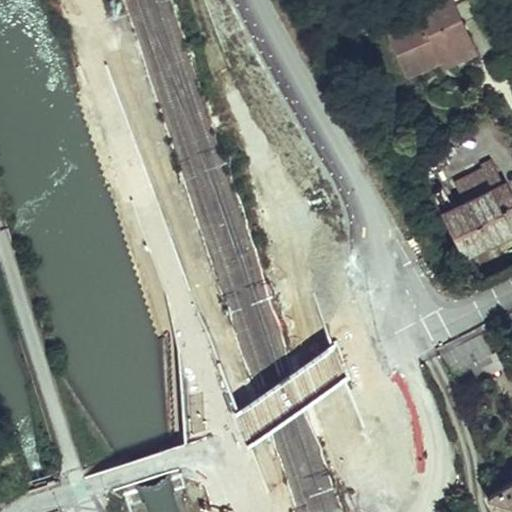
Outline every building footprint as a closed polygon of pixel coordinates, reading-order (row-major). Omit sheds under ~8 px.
[(401,0),(388,6),(408,52),(440,38),(438,34),(469,20),(460,0),(401,0)] [(440,38),(443,46),(475,32),(469,20),(438,34),(440,38)] [(424,119),(425,122),(446,112),(445,109),(424,119)] [(425,122),(435,142),(456,132),(446,112),(425,122)] [(446,165),(432,172),(463,237),(511,213),(511,178),(495,145),(458,162),(468,185),(458,190),(446,165)] [(496,322),(447,344),(459,364),(507,341),(496,322)] [(346,400),(376,449),(426,419),(396,370),(346,400)] [(511,511),(511,460),(488,475),(511,511)]
